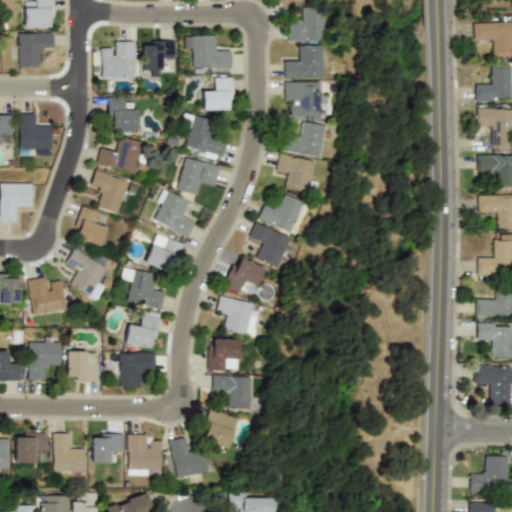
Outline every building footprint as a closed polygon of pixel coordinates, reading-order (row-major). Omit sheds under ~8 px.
[(50,0),(30,0),(30,5),(20,5),(20,27),(50,27),(50,0)] [(274,0),(279,8),(291,0),(274,0)] [(321,7),(295,7),(295,21),(285,21),(285,42),(321,42),(321,7)] [(491,54),(511,54),(511,22),(470,22),(470,43),(491,43),(491,54)] [(50,32),(16,32),(16,66),(39,66),(39,44),(50,44),(50,32)] [(216,34),(181,34),(182,54),(192,54),(192,68),(228,67),(228,46),(217,46),(216,34)] [(139,39),(139,69),(150,69),(150,76),(160,76),(160,59),(172,59),(172,39),(139,39)] [(134,76),(134,41),(107,41),(107,47),(98,47),(98,77),(134,76)] [(280,56),(280,77),(318,77),(318,45),(291,45),(291,56),(280,56)] [(508,66),(486,66),(486,79),(472,79),(472,99),(508,99),(508,66)] [(198,87),(198,110),(228,110),(228,77),(208,77),(208,87),(198,87)] [(280,104),(290,104),(290,115),(317,115),(317,81),(280,81),(280,104)] [(123,96),(104,96),(104,129),(134,129),(134,107),(123,107),(123,96)] [(511,106),(473,106),(473,126),(484,126),(484,146),(507,146),(507,126),(511,126),(511,106)] [(49,149),(49,124),(37,124),(37,113),(16,113),(16,149),(49,149)] [(0,139),(9,139),(9,114),(0,114),(0,139)] [(180,153),(217,160),(222,140),(205,136),(208,118),(188,114),(180,153)] [(316,157),(322,125),(295,120),(293,131),(282,129),(278,150),(316,157)] [(140,141),(117,136),(115,147),(98,143),(93,164),(132,173),(140,141)] [(279,188),(304,192),(310,160),(275,153),(272,174),(281,176),(279,188)] [(511,186),(511,153),(474,154),(475,174),(494,174),(495,187),(511,186)] [(211,188),(217,165),(181,156),(173,189),(197,195),(199,185),(211,188)] [(117,213),(127,180),(91,169),(86,189),(95,192),(91,205),(117,213)] [(29,182),(0,182),(0,220),(17,220),(17,210),(29,210),(29,182)] [(184,237),(193,217),(183,212),(188,201),(162,189),(148,219),(184,237)] [(253,218),(288,234),(302,203),(277,191),(269,208),(260,203),(253,218)] [(511,228),(511,194),(475,194),(475,208),(485,208),(485,217),(494,217),(494,229),(511,228)] [(96,211),(78,205),(69,237),(97,245),(103,225),(93,222),(96,211)] [(288,237),(251,221),(243,241),(258,248),(255,256),(252,254),(250,258),(274,269),(288,237)] [(509,274),(510,235),(491,235),(491,255),(474,254),(473,273),(509,274)] [(162,260),(174,263),(180,242),(162,237),(159,245),(147,242),(141,263),(159,269),(162,260)] [(60,265),(71,271),(64,283),(91,297),(107,267),(70,247),(60,265)] [(219,284),(236,293),(241,284),(251,288),(261,268),(234,254),(219,284)] [(159,308),(163,287),(154,285),(156,273),(120,266),(118,278),(128,280),(124,301),(159,308)] [(0,301),(16,301),(16,276),(0,276),(0,301)] [(24,279),(28,315),(63,310),(59,282),(47,284),(46,276),(24,279)] [(511,317),(511,290),(492,290),(492,299),(472,299),(472,317),(511,317)] [(212,315),(221,317),(219,330),(250,336),(255,312),(249,311),(251,301),(215,295),(212,315)] [(151,349),(158,312),(138,309),(136,322),(124,320),(120,344),(151,349)] [(508,322),(473,322),(473,337),(483,337),(483,356),(508,356),(508,322)] [(204,370),(234,370),(234,338),(204,338),(204,370)] [(25,380),(46,380),(46,369),(57,369),(57,339),(25,339),(25,380)] [(0,380),(19,380),(19,360),(6,360),(6,349),(0,349),(0,380)] [(96,350),(63,350),(63,380),(96,380),(96,350)] [(116,386),(141,386),(141,371),(151,371),(151,352),(116,351),(116,386)] [(506,383),(511,383),(511,364),(471,364),(471,384),(485,384),(485,404),(505,404),(506,383)] [(219,406),(247,407),(248,376),(209,374),(208,395),(219,395),(219,406)] [(224,447),(233,416),(206,408),(197,440),(224,447)] [(44,431),(11,431),(11,462),(33,462),(33,452),(44,452),(44,431)] [(49,471),(82,471),(82,444),(71,444),(71,431),(49,431),(49,471)] [(87,462),(120,462),(120,432),(87,432),(87,462)] [(158,465),(158,435),(155,435),(155,442),(148,442),(148,433),(123,433),(124,474),(149,474),(149,465),(158,465)] [(165,438),(171,474),(183,472),(184,481),(205,478),(201,452),(189,454),(186,435),(165,438)] [(472,489),(507,489),(507,455),(482,455),(481,475),(473,474),(472,489)] [(90,511),(90,492),(69,493),(69,511),(90,511)] [(146,505),(142,492),(102,505),(104,511),(140,511),(139,507),(146,505)] [(274,511),(274,494),(226,493),(226,507),(235,507),(235,511),(274,511)] [(38,511),(64,511),(64,494),(38,494),(38,511)] [(488,511),(488,501),(466,501),(466,511),(488,511)]
